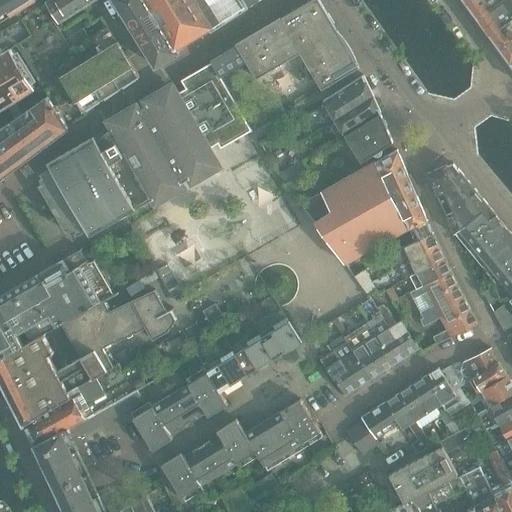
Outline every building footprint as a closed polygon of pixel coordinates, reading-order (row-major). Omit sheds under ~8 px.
[(0,0),(0,22),(19,11),(30,4),(36,0),(0,0)] [(48,4),(59,22),(60,24),(98,0),(43,0),(47,4),(48,4)] [(112,0),(118,8),(119,7),(156,67),(180,53),(177,49),(210,29),(212,32),(253,5),(249,0),(112,0)] [(306,63),(305,67),(305,69),(307,71),(311,72),(322,90),(359,68),(358,63),(356,58),(354,53),(351,49),(348,45),(346,41),(344,38),(342,36),(339,33),(337,31),(318,0),(313,0),(281,19),(280,18),(236,45),(257,80),(300,54),(306,63)] [(511,0),(472,0),(467,3),(489,33),(511,16),(511,0)] [(26,76),(10,49),(34,35),(19,11),(0,22),(0,110),(31,91),(32,92),(35,89),(26,76)] [(511,16),(489,33),(511,63),(511,61),(511,16)] [(136,79),(140,77),(118,42),(99,54),(121,89),(130,83),(131,84),(137,81),(136,79)] [(99,54),(81,65),(102,100),(112,94),(112,95),(119,92),(118,91),(121,89),(99,54)] [(100,104),(99,102),(102,100),(81,65),(62,77),(84,112),(93,106),(94,107),(100,104)] [(53,171),(40,180),(72,235),(86,228),(88,233),(90,234),(93,235),(94,234),(154,200),(156,204),(184,188),(182,184),(190,179),(192,184),(220,167),(208,147),(214,144),(217,147),(243,132),(250,128),(213,66),(181,85),(186,94),(180,98),(173,85),(145,101),(147,106),(139,111),(137,106),(109,122),(113,130),(97,141),(94,136),(48,163),(53,171)] [(324,101),(327,105),(326,105),(336,121),(373,96),(364,76),(325,100),(324,101)] [(373,96),(336,121),(345,136),(381,113),(381,112),(373,96)] [(0,178),(15,168),(69,128),(48,97),(40,102),(0,129),(0,178)] [(280,104),(248,123),(253,132),(285,113),(280,104)] [(381,113),(345,136),(362,162),(390,144),(390,145),(393,143),(388,129),(388,126),(387,123),(385,120),(383,118),(381,113)] [(323,194),(332,212),(315,223),(345,264),(369,252),(368,251),(380,245),(428,221),(408,176),(397,150),(323,194)] [(282,179),(283,181),(283,180),(287,186),(309,171),(303,161),(295,166),(294,166),(280,175),(282,179)] [(453,163),(427,174),(455,235),(459,230),(489,206),(453,163)] [(489,206),(459,230),(473,247),(502,223),(489,206)] [(428,221),(380,245),(382,248),(388,245),(389,247),(401,241),(404,248),(405,249),(433,234),(428,221)] [(511,234),(502,223),(473,247),(487,264),(511,242),(511,234)] [(393,254),(400,268),(439,247),(433,234),(405,249),(404,248),(393,254)] [(511,270),(511,242),(487,264),(500,280),(511,270)] [(89,244),(82,248),(86,254),(92,250),(89,244)] [(400,268),(405,280),(410,277),(417,274),(446,260),(439,247),(400,268)] [(79,250),(80,251),(0,297),(0,362),(45,336),(43,332),(25,342),(19,333),(50,316),(56,327),(63,323),(63,325),(104,301),(109,299),(81,251),(83,250),(82,249),(79,250)] [(410,277),(417,289),(410,293),(411,294),(452,273),(446,260),(417,274),(410,277)] [(168,265),(156,271),(164,286),(176,279),(168,265)] [(365,269),(353,275),(362,287),(372,281),(365,269)] [(511,270),(500,280),(511,294),(511,270)] [(452,273),(411,294),(417,307),(458,286),(452,273)] [(372,281),(362,287),(368,296),(370,299),(379,294),(372,281)] [(458,286),(417,307),(424,319),(424,320),(465,299),(458,286)] [(489,290),(484,294),(489,305),(497,299),(489,290)] [(63,325),(82,358),(57,372),(48,356),(55,353),(45,336),(0,362),(0,373),(25,424),(77,393),(74,388),(113,366),(103,349),(146,329),(153,341),(170,332),(176,321),(170,311),(166,313),(154,292),(110,313),(104,301),(63,325)] [(465,299),(424,320),(424,319),(420,320),(424,327),(440,318),(444,326),(471,311),(465,299)] [(383,302),(375,307),(407,356),(419,348),(402,320),(396,323),(383,302)] [(511,317),(503,306),(494,313),(504,332),(511,327),(511,317)] [(375,307),(364,314),(367,320),(395,364),(407,356),(375,307)] [(275,316),(279,322),(273,326),(276,330),(262,339),(274,359),(302,343),(282,311),(275,316)] [(444,326),(447,331),(433,338),(435,341),(437,345),(451,338),(452,338),(479,325),(471,311),(444,326)] [(338,318),(333,321),(342,336),(344,328),(338,318)] [(367,320),(354,328),(382,372),(395,364),(367,320)] [(197,324),(185,330),(191,341),(203,335),(197,324)] [(351,330),(342,336),(370,380),(382,372),(354,328),(351,330)] [(262,339),(259,334),(247,342),(249,347),(235,355),(248,376),(274,359),(262,339)] [(342,336),(330,343),(334,351),(358,387),(370,380),(342,336)] [(470,382),(499,362),(492,348),(442,373),(454,392),(461,388),(461,387),(470,381),(470,382)] [(220,359),(223,363),(208,372),(208,373),(220,392),(248,376),(235,355),(233,351),(220,359)] [(358,387),(334,351),(320,360),(345,395),(358,387)] [(74,388),(77,393),(25,424),(35,446),(69,425),(145,377),(136,360),(122,369),(119,362),(113,366),(74,388)] [(499,362),(470,382),(477,393),(470,398),(470,399),(507,376),(499,362)] [(439,368),(426,377),(451,415),(471,403),(472,406),(474,405),(470,399),(470,398),(469,399),(461,388),(454,392),(442,373),(439,368)] [(209,417),(228,405),(220,392),(208,373),(134,418),(154,451),(173,439),(170,435),(206,413),(209,417)] [(511,383),(507,376),(470,399),(474,405),(485,398),(487,402),(484,404),(487,409),(511,394),(511,383)] [(143,402),(137,391),(149,384),(145,377),(69,425),(35,446),(60,498),(66,511),(111,511),(96,481),(78,443),(86,439),(84,435),(143,402)] [(442,417),(441,418),(447,426),(448,425),(454,434),(460,430),(451,415),(426,377),(412,386),(430,413),(437,409),(442,417)] [(424,417),(430,413),(412,386),(399,394),(432,446),(440,442),(446,438),(439,428),(433,432),(424,417)] [(417,438),(414,441),(421,452),(432,446),(399,394),(386,403),(399,424),(400,424),(403,430),(410,426),(417,438)] [(511,394),(487,409),(490,407),(500,426),(511,420),(511,394)] [(237,419),(217,431),(220,435),(184,457),(181,453),(162,465),(182,497),(256,452),(267,472),(288,460),(284,454),(321,432),(301,399),(246,433),(237,419)] [(386,403),(362,418),(364,421),(377,439),(400,424),(399,424),(386,403)] [(446,438),(440,442),(443,446),(390,475),(405,503),(404,504),(413,499),(430,490),(448,481),(458,475),(447,454),(489,431),(482,419),(460,430),(454,434),(446,438)] [(508,440),(511,437),(511,420),(500,426),(505,433),(496,438),(491,431),(489,432),(490,433),(498,447),(500,446),(499,445),(508,440)] [(377,439),(364,421),(347,432),(363,456),(377,446),(379,444),(377,439)] [(493,452),(488,455),(502,483),(491,489),(495,497),(496,497),(503,511),(511,511),(511,478),(510,475),(504,460),(498,447),(490,433),(478,439),(485,453),(492,449),(493,452)] [(511,437),(508,440),(511,446),(503,451),(500,446),(498,447),(504,460),(511,454),(511,437)] [(379,444),(377,446),(385,457),(391,453),(382,441),(379,444)] [(480,467),(462,476),(467,487),(479,511),(503,511),(496,497),(495,497),(491,489),(480,467)] [(271,474),(243,491),(251,503),(256,500),(269,490),(278,485),(271,474)] [(467,487),(462,476),(460,477),(458,475),(448,481),(430,490),(441,511),(460,511),(457,505),(456,492),(467,487)] [(124,508),(158,491),(153,483),(120,500),(124,508)] [(241,486),(230,493),(241,509),(251,503),(243,491),(241,486)] [(479,511),(467,487),(456,492),(457,505),(460,511),(479,511)] [(441,511),(430,490),(413,499),(419,511),(441,511)] [(163,500),(158,491),(124,508),(116,511),(156,511),(153,506),(163,500)] [(399,511),(398,511),(419,511),(413,499),(404,504),(407,509),(402,511),(402,510),(399,511)]
